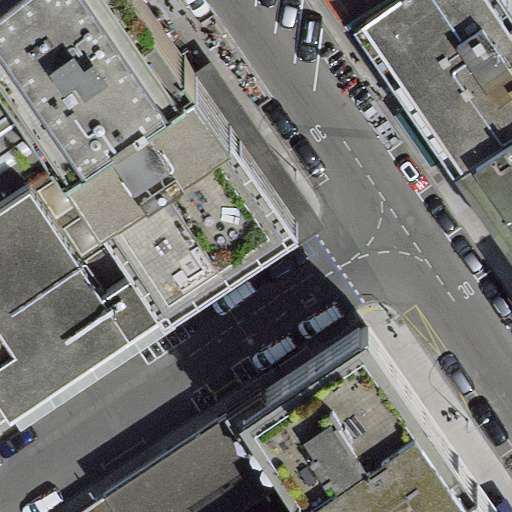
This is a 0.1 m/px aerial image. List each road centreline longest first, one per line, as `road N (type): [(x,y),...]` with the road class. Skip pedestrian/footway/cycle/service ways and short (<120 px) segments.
road 1 (residential): [(0,490),(397,225)]
road 2 (residential): [(397,225),(250,0)]
road 3 (residential): [(511,387),(397,225)]
